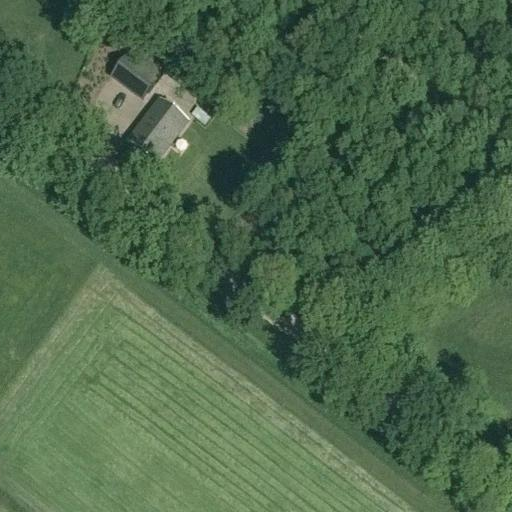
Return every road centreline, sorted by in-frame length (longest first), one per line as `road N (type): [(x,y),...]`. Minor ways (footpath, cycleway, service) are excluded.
road 1 (unclassified): [(317,348),(0,105)]
road 2 (unclassified): [(511,492),(317,348)]
road 3 (unclassified): [(317,348),(511,239)]
